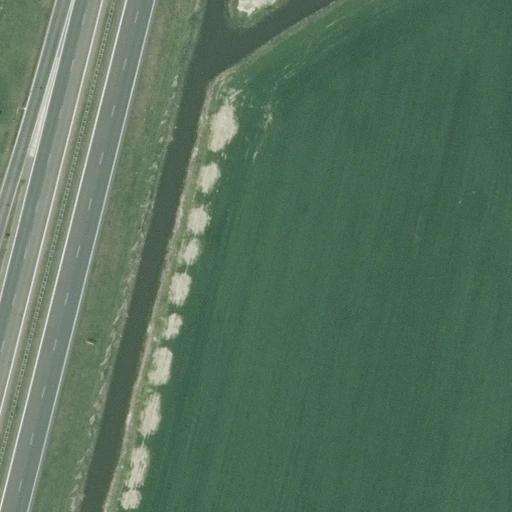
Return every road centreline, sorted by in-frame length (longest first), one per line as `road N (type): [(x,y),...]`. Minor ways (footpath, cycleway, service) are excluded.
road 1 (trunk): [(13,511),(140,0)]
road 2 (trunk): [(88,0),(0,355)]
road 3 (trunk): [(83,0),(18,154),(0,221)]
